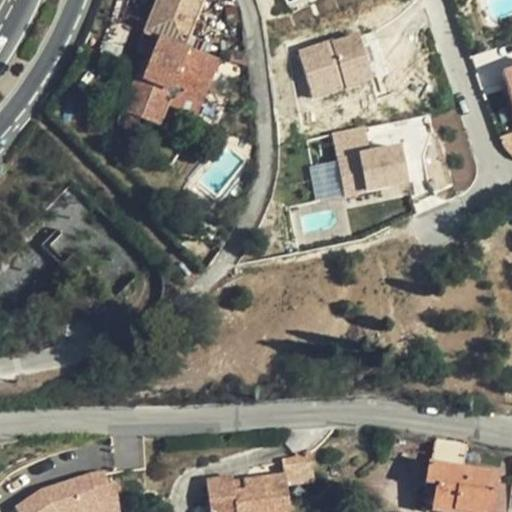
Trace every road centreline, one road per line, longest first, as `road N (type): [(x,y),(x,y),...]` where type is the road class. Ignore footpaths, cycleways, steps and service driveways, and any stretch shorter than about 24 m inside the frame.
road 1 (residential): [(0,374),(85,351),(187,303),(266,197),(264,83),(246,0)]
road 2 (residential): [(511,438),(449,422),(268,415),(0,429)]
road 3 (primary): [(0,133),(57,45),(75,0)]
